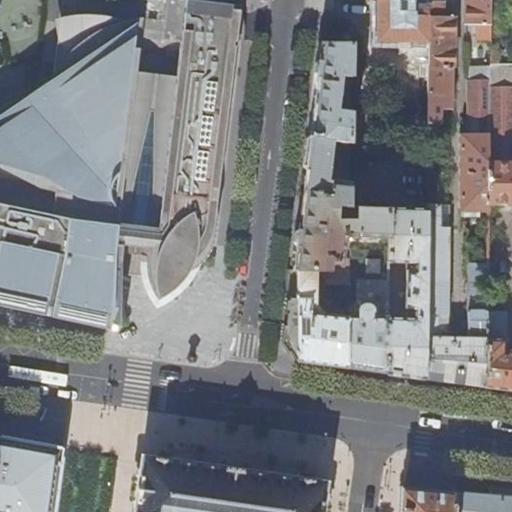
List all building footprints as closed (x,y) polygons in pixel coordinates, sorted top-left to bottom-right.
[(0,305),(110,329),(110,322),(118,324),(119,316),(124,317),(124,314),(120,275),(121,267),(133,268),(146,269),(147,276),(150,285),(152,290),(157,298),(174,288),(181,284),(186,280),(191,276),(195,271),(198,267),(200,263),(206,256),(209,249),(212,244),(213,241),(214,236),(215,229),(216,225),(216,201),(240,5),(196,0),(185,0),(175,78),(136,73),(143,18),(137,18),(133,19),(124,21),(113,18),(108,17),(102,16),(93,15),(84,15),(74,15),(68,16),(60,18),(53,71),(48,81),(38,88),(27,96),(16,98),(11,100),(3,104),(0,106),(0,305)] [(414,4),(413,0),(376,0),(376,42),(408,43),(407,61),(410,64),(428,64),(429,43),(429,5),(414,4)] [(477,39),(489,40),(489,0),(466,0),(466,24),(477,24),(477,39)] [(443,1),(429,1),(429,5),(429,43),(428,64),(428,124),(441,124),(441,109),(452,109),(453,17),(443,17),(443,1)] [(352,44),(321,42),(319,60),(315,86),(314,98),(297,237),(293,270),(298,270),(320,271),(326,271),(348,271),(348,260),(343,259),(346,238),(388,239),(389,208),(355,207),(355,219),(339,219),(338,207),(349,207),(350,182),(329,179),(333,142),(350,144),(350,143),(350,116),(351,106),(338,105),(341,76),(351,77),(352,44)] [(490,66),(489,66),(489,81),(489,85),(511,85),(511,65),(490,65),(490,66)] [(469,66),(468,80),(489,81),(489,66),(469,66)] [(351,106),(351,77),(341,76),(338,105),(351,106)] [(489,85),(489,81),(468,80),(468,89),(466,89),(466,117),(488,118),(489,85)] [(488,132),(487,202),(511,203),(511,85),(489,85),(488,118),(488,132)] [(350,143),(377,142),(377,116),(350,116),(350,143)] [(488,118),(466,117),(466,132),(488,132),(488,118)] [(460,210),(487,211),(487,202),(488,132),(466,132),(460,132),(460,210)] [(440,204),(427,204),(427,208),(426,252),(425,315),(425,351),(425,379),(455,383),(485,387),(486,320),(467,320),(467,337),(449,337),(449,332),(448,332),(448,326),(441,326),(441,321),(432,321),(432,315),(447,315),(448,229),(440,229),(440,204)] [(386,317),(384,374),(410,377),(425,379),(425,351),(425,315),(426,252),(427,208),(389,207),(389,208),(388,239),(388,262),(407,263),(405,317),(386,317)] [(467,320),(486,320),(486,310),(487,262),(468,262),(467,320)] [(298,270),(293,270),(288,315),(284,342),(296,361),(298,362),(298,318),(298,270)] [(328,366),(347,368),(347,316),(323,314),(314,304),(315,276),(320,276),(320,271),(298,270),(298,318),(298,362),(328,366)] [(326,282),(348,283),(348,271),(326,271),(326,282)] [(355,370),(384,374),(386,317),(387,282),(354,282),(353,312),(358,312),(357,317),(347,316),(347,368),(355,370)] [(486,320),(485,387),(511,390),(511,348),(505,347),(505,310),(486,310),(486,320)] [(0,511),(53,511),(63,448),(26,442),(0,437),(0,511)] [(320,511),(325,482),(238,470),(142,457),(133,511),(320,511)] [(456,511),(455,491),(432,489),(402,487),(401,511),(456,511)] [(511,511),(511,495),(491,494),(455,491),(456,511),(511,511)]
